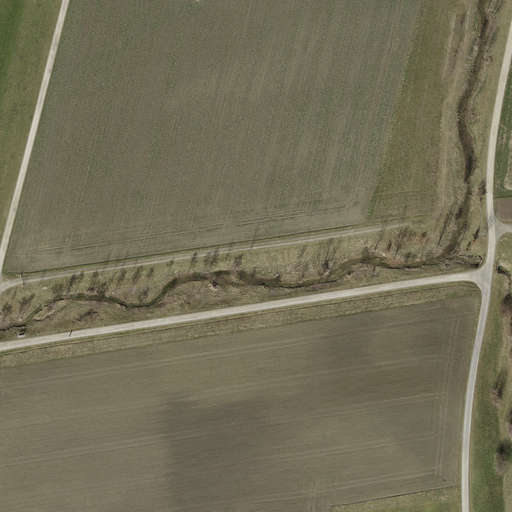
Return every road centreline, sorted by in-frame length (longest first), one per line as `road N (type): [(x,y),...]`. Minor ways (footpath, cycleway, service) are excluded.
road 1 (track): [(490,272),(0,348)]
road 2 (track): [(0,280),(406,225)]
road 3 (track): [(66,0),(0,265)]
road 4 (track): [(490,272),(469,403),(467,511)]
road 5 (track): [(511,48),(490,180),(490,272)]
